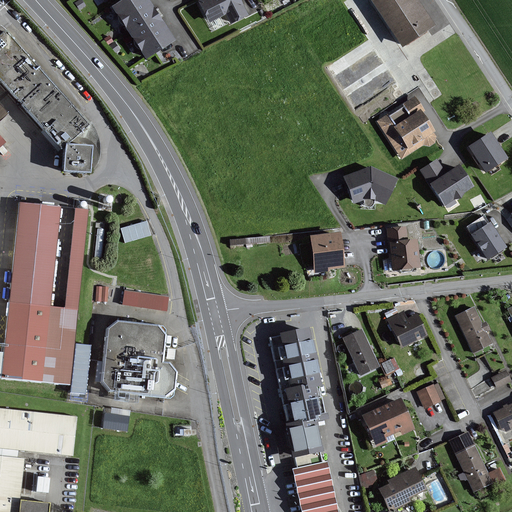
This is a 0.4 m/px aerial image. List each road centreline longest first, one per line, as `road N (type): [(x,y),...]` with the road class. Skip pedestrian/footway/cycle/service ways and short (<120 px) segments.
road 1 (primary): [(36,0),(111,85),(162,160),(215,313)]
road 2 (residential): [(215,313),(418,290)]
road 3 (primary): [(215,313),(255,511)]
road 4 (residential): [(475,408),(418,290)]
road 5 (residential): [(444,0),(511,101)]
